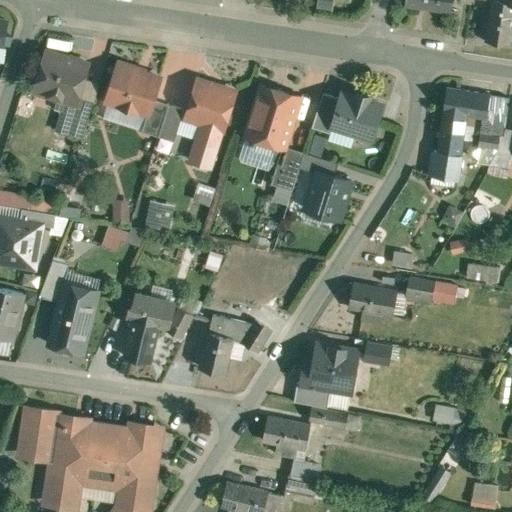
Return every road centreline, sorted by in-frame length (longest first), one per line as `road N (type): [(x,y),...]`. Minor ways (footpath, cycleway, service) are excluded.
road 1 (residential): [(247,409),(405,161),(422,59)]
road 2 (residential): [(36,0),(376,52)]
road 3 (residential): [(0,369),(247,409)]
road 4 (residential): [(36,0),(0,123)]
road 5 (residential): [(181,511),(247,409)]
